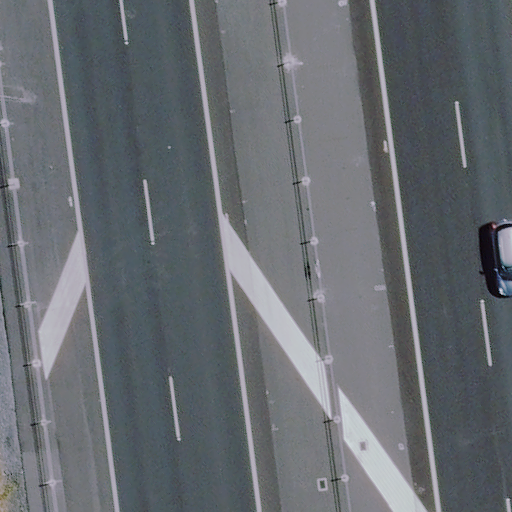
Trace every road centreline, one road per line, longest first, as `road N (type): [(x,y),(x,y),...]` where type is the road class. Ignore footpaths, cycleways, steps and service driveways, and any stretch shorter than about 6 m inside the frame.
road 1 (motorway): [(192,511),(122,0)]
road 2 (motorway): [(443,0),(508,511)]
